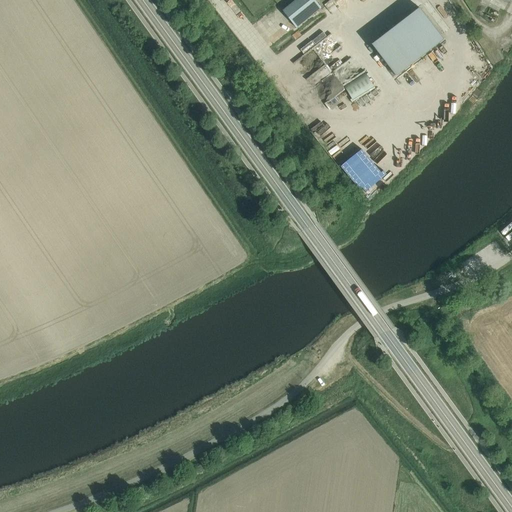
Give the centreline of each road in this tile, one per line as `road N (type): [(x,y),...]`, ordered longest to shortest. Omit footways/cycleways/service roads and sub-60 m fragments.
road 1 (secondary): [(511,510),(141,0)]
road 2 (unclassified): [(65,511),(254,423),(367,318),(470,281),(511,255)]
